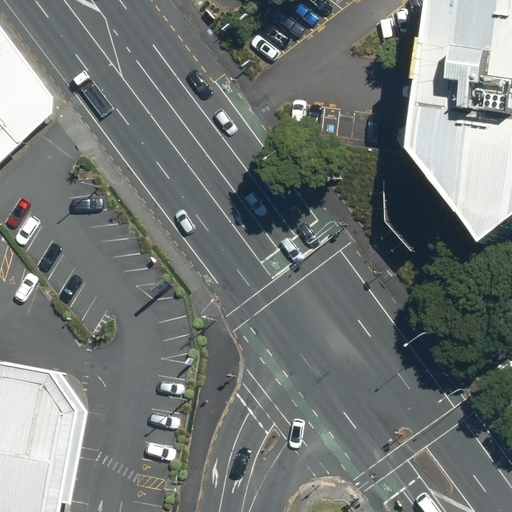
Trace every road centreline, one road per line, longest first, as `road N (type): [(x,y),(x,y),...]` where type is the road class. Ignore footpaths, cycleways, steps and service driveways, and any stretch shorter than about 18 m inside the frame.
road 1 (primary): [(73,0),(323,347)]
road 2 (secondary): [(246,503),(232,452),(249,411),(323,347)]
road 3 (primary): [(406,382),(505,511)]
road 4 (secondary): [(352,421),(246,503)]
